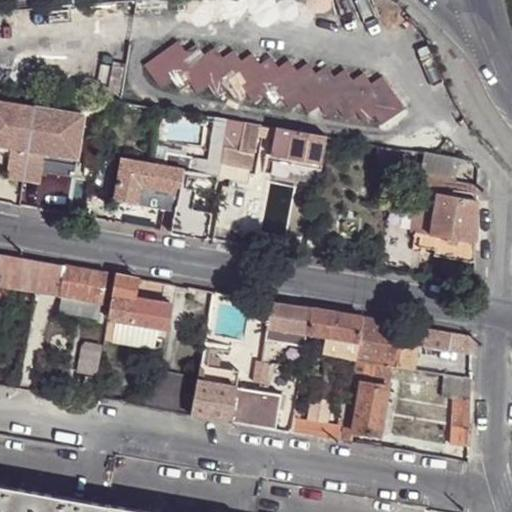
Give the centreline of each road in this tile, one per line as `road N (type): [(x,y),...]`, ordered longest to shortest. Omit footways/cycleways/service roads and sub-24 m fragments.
road 1 (residential): [(496,315),(0,227)]
road 2 (residential): [(486,491),(0,409)]
road 3 (residential): [(450,132),(504,187),(496,315)]
road 4 (residential): [(496,315),(480,474),(486,491)]
